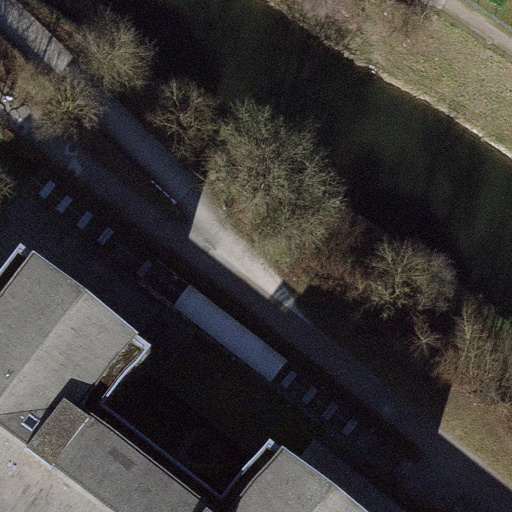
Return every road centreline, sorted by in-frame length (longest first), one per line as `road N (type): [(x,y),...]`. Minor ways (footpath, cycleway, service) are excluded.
road 1 (track): [(0,4),(195,210),(249,298)]
road 2 (track): [(249,298),(511,508)]
